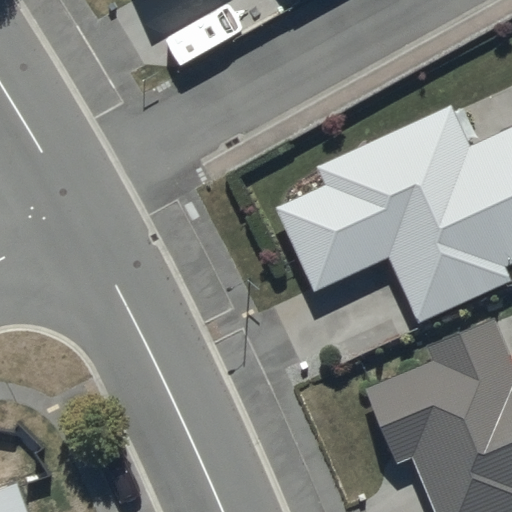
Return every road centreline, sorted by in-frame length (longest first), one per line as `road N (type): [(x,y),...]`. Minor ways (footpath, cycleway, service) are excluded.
road 1 (residential): [(412,0),(181,137),(82,218)]
road 2 (residential): [(224,511),(82,218)]
road 3 (residential): [(82,218),(0,83)]
